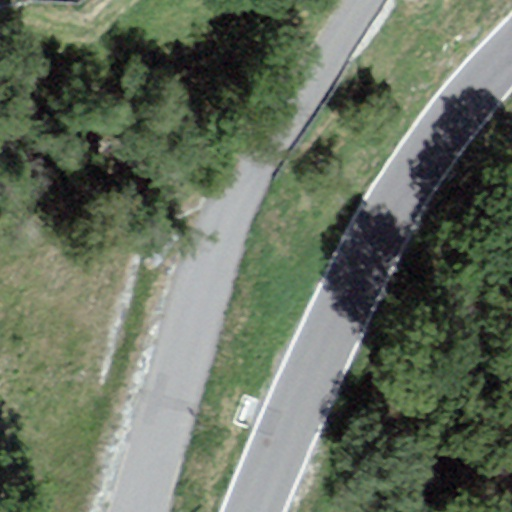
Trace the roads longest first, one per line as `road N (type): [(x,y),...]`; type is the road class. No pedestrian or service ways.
road 1 (residential): [(139,511),(208,264),(240,191),(365,0)]
road 2 (unclassified): [(252,511),(344,294),(420,159),(511,53)]
